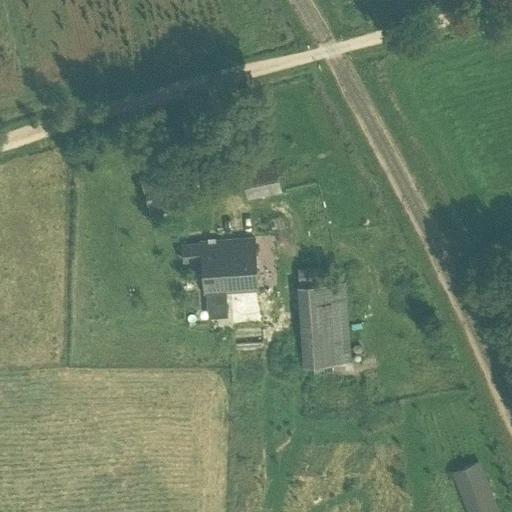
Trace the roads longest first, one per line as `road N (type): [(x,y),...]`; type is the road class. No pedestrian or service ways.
road 1 (track): [(0,143),(359,43)]
road 2 (track): [(359,43),(511,1)]
